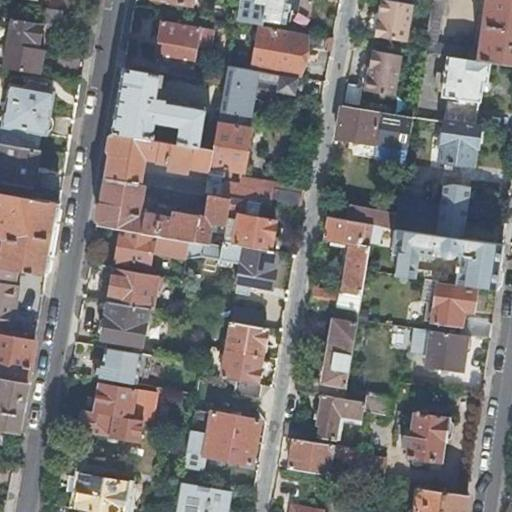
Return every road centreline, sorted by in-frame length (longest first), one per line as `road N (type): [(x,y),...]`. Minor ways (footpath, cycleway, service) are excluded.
road 1 (residential): [(118,0),(25,511)]
road 2 (residential): [(259,511),(349,0)]
road 3 (residential): [(485,511),(511,320)]
